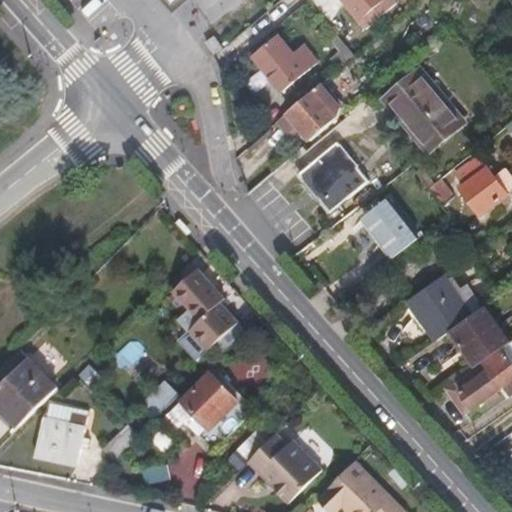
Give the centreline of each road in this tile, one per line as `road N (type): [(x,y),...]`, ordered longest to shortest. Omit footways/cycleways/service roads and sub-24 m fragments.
road 1 (primary): [(478,511),(107,104)]
road 2 (residential): [(107,104),(0,193)]
road 3 (primary): [(107,104),(19,0)]
